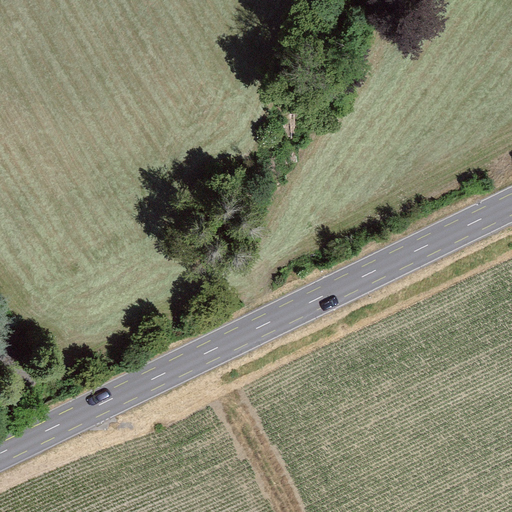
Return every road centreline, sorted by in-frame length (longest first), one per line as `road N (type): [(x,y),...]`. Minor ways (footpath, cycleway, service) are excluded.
road 1 (primary): [(0,455),(511,202)]
road 2 (track): [(283,511),(223,383),(138,428),(84,414)]
